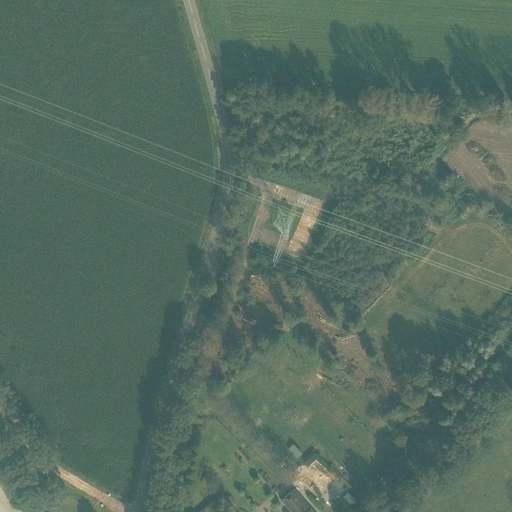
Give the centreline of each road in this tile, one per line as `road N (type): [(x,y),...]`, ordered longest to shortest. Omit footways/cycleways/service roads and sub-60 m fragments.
road 1 (unclassified): [(137,511),(219,218),(227,156),(192,0)]
road 2 (track): [(125,511),(110,508),(0,368)]
road 3 (track): [(511,387),(398,511)]
